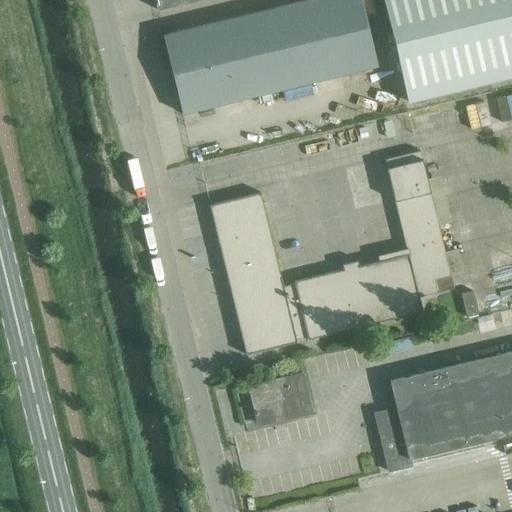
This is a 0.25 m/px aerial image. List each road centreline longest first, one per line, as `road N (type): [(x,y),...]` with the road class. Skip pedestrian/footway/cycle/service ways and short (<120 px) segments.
road 1 (unclassified): [(223,511),(99,0)]
road 2 (secondary): [(63,511),(0,257)]
